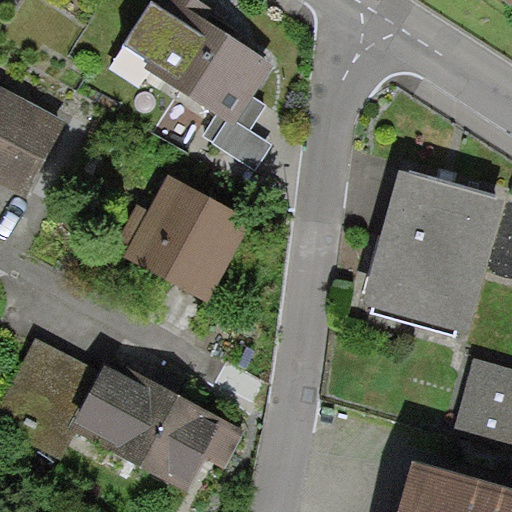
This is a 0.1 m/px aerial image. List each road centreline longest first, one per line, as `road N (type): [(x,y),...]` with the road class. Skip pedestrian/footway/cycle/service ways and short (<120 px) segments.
road 1 (residential): [(263,511),(340,79),(367,11)]
road 2 (tertiary): [(367,11),(511,103)]
